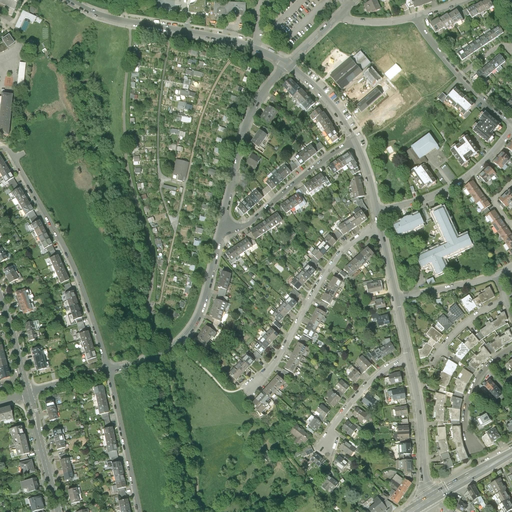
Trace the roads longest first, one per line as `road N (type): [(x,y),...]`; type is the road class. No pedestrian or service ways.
road 1 (residential): [(9,148),(64,244),(109,369)]
road 2 (residential): [(70,0),(109,18),(241,42),(287,64)]
road 3 (residential): [(380,227),(338,255),(251,388)]
road 4 (residential): [(223,227),(197,322),(159,356),(109,369)]
road 5 (residential): [(287,64),(246,124),(223,227)]
road 6 (residential): [(353,140),(249,222),(223,227)]
road 7 (residential): [(511,132),(456,184),(377,210)]
road 8 (residential): [(109,369),(139,511)]
road 9 (residential): [(409,359),(420,406),(424,502)]
road 10 (residential): [(511,124),(452,66),(416,16)]
road 11 (tertiary): [(59,511),(29,394)]
road 12 (residential): [(511,348),(473,386),(464,422),(475,448)]
